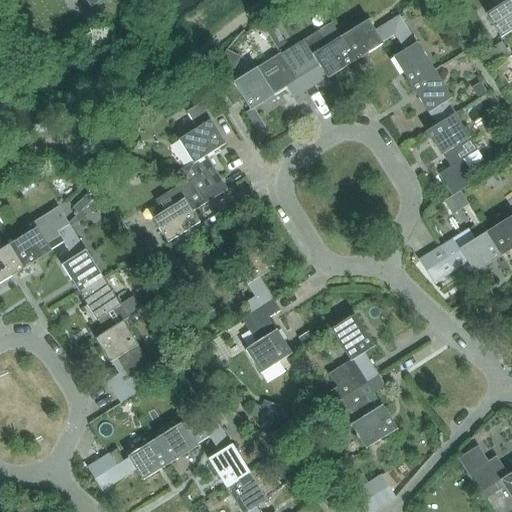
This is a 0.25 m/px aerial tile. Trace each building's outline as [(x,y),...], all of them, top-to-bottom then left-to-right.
[(85,0),(91,8),(93,5),(98,7),(104,3),(104,0),(85,0)] [(418,0),(424,10),(435,4),(432,0),(418,0)] [(511,0),(507,0),(485,13),(501,38),(511,31),(511,0)] [(395,35),(395,36),(393,32),(403,25),(399,18),(399,17),(399,16),(398,15),(374,30),(368,20),(340,37),(355,62),(383,45),(383,43),(395,35)] [(393,58),(411,86),(434,71),(416,43),(415,43),(399,17),(399,18),(403,25),(393,32),(395,36),(404,51),(393,58)] [(288,48),(272,24),(264,29),(280,54),(288,48)] [(348,67),(355,62),(340,37),(312,55),(309,50),(286,63),(288,67),(304,92),(312,87),(327,78),(328,79),(342,70),(348,67)] [(480,55),(489,67),(509,54),(500,41),(480,55)] [(219,63),(216,69),(233,70),(239,57),(230,53),(225,50),(219,63)] [(294,98),(304,92),(288,67),(280,54),(233,83),(251,112),(253,110),(275,97),(274,95),(286,88),(293,99),(294,98)] [(426,132),(454,115),(454,114),(446,102),(452,98),(434,71),(411,86),(415,94),(418,98),(428,114),(430,113),(437,125),(426,132)] [(487,92),(481,82),(472,88),(478,98),(487,92)] [(186,181),(184,182),(192,183),(198,194),(221,180),(207,157),(226,145),(200,104),(186,113),(197,129),(178,141),(192,164),(180,172),(186,181)] [(251,112),(245,115),(257,133),(264,128),(253,110),(251,112)] [(439,175),(446,185),(468,171),(475,182),(475,181),(462,160),(477,150),(469,138),(454,115),(426,132),(431,140),(434,145),(441,156),(443,155),(450,167),(439,175)] [(136,157),(121,154),(118,165),(134,169),(136,157)] [(468,171),(446,185),(453,196),(459,192),(463,189),(475,182),(468,171)] [(192,183),(184,182),(154,201),(161,212),(152,218),(168,243),(200,223),(193,212),(228,190),(221,180),(198,194),(192,183)] [(453,196),(445,200),(452,211),(460,206),(466,202),(459,192),(453,196)] [(77,213),(68,224),(70,227),(85,218),(81,212),(80,210),(77,213)] [(511,216),(487,232),(502,257),(511,250),(511,216)] [(51,251),(63,243),(60,240),(72,232),(67,225),(68,224),(67,223),(43,238),(36,227),(8,245),(24,269),(52,252),(51,251)] [(62,266),(79,294),(103,278),(84,250),(70,227),(68,224),(67,225),(72,232),(60,240),(63,243),(73,259),(62,266)] [(474,274),(502,257),(487,232),(459,250),(453,241),(441,249),(441,248),(430,254),(444,277),(467,263),(474,274)] [(242,305),(249,316),(273,301),(259,278),(270,271),(250,240),(225,255),(253,299),(242,305)] [(0,284),(24,269),(8,245),(0,249),(0,284)] [(160,259),(166,268),(177,261),(171,252),(160,259)] [(433,284),(444,277),(430,254),(419,261),(433,284)] [(95,340),(141,311),(132,296),(119,304),(103,278),(79,294),(97,322),(98,321),(106,333),(95,340)] [(273,301),(249,316),(255,326),(247,332),(255,344),(245,350),(260,375),(292,354),(277,330),(276,331),(268,319),(280,312),(273,301)] [(334,404),(341,400),(348,396),(378,377),(364,354),(375,347),(355,315),(330,331),(349,362),(328,375),(336,388),(327,393),(329,396),(315,405),(316,407),(311,411),(314,416),(320,412),(320,414),(334,404)] [(123,322),(95,340),(110,364),(111,363),(119,375),(108,382),(121,403),(145,389),(135,373),(149,364),(138,346),(123,322)] [(303,348),(312,342),(307,334),(298,340),(303,348)] [(154,381),(149,375),(140,381),(144,387),(154,381)] [(348,396),(341,400),(349,413),(346,414),(353,424),(351,426),(366,450),(398,430),(382,406),(381,406),(373,395),(385,387),(378,377),(348,396)] [(250,416),(272,424),(279,406),(263,400),(261,406),(255,403),(250,416)] [(221,413),(214,418),(220,428),(227,423),(221,413)] [(208,460),(226,488),(249,473),(231,446),(220,428),(214,418),(189,433),(183,422),(155,440),(170,464),(198,447),(197,445),(210,438),(219,453),(208,460)] [(298,428),(292,419),(270,435),(276,444),(298,428)] [(142,482),(170,464),(155,440),(127,457),(127,458),(116,466),(109,455),(98,462),(113,485),(135,470),(142,482)] [(478,447),(458,460),(470,478),(484,500),(503,487),(511,500),(511,473),(508,476),(498,460),(496,457),(488,462),(478,447)] [(102,491),(113,485),(98,462),(88,469),(102,491)] [(258,511),(255,507),(266,500),(249,473),(226,488),(240,511),(258,511)] [(381,476),(371,483),(385,505),(396,499),(381,476)] [(321,477),(311,486),(320,496),(328,489),(321,477)] [(362,479),(353,485),(358,491),(361,489),(366,486),(362,479)] [(366,486),(361,489),(375,511),(385,505),(371,483),(366,486)] [(358,491),(350,496),(360,511),(374,511),(375,511),(361,489),(358,491)] [(360,511),(350,496),(340,502),(346,511),(360,511)] [(346,511),(340,502),(329,509),(331,511),(346,511)]
